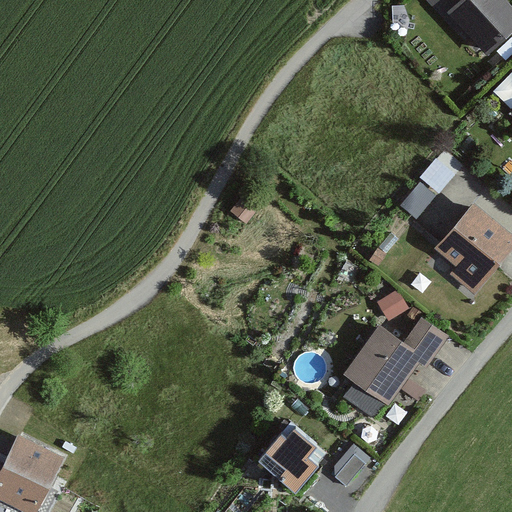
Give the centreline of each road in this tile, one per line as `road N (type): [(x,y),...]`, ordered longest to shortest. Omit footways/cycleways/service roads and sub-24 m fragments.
road 1 (residential): [(0,398),(38,357),(131,300),(165,268),(290,69),(370,0)]
road 2 (residential): [(366,511),(432,415),(511,321)]
